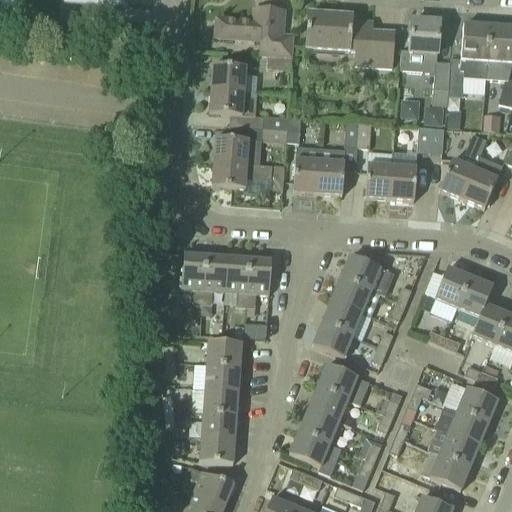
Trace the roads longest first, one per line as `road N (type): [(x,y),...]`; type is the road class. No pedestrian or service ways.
road 1 (residential): [(309,238),(224,230),(181,191),(178,0)]
road 2 (residential): [(248,511),(309,238)]
road 3 (residential): [(511,261),(467,246),(309,238)]
